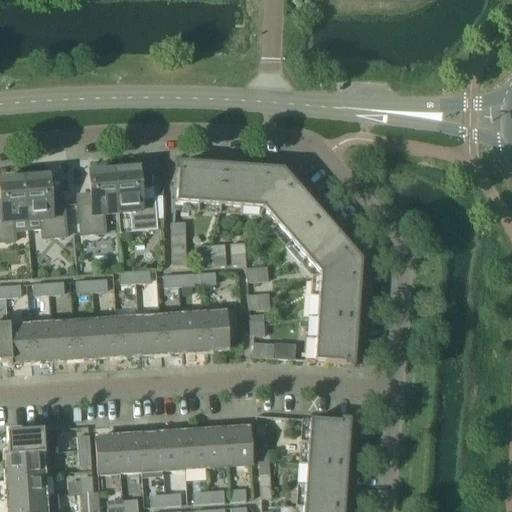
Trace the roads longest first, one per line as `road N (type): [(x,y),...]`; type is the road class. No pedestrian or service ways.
road 1 (residential): [(0,143),(127,129),(306,139),(401,249),(391,386)]
road 2 (residential): [(0,394),(257,381),(391,386)]
road 3 (residential): [(0,103),(267,102)]
road 4 (residential): [(267,102),(393,113)]
road 5 (residential): [(391,386),(382,511)]
road 6 (residential): [(393,113),(511,145)]
